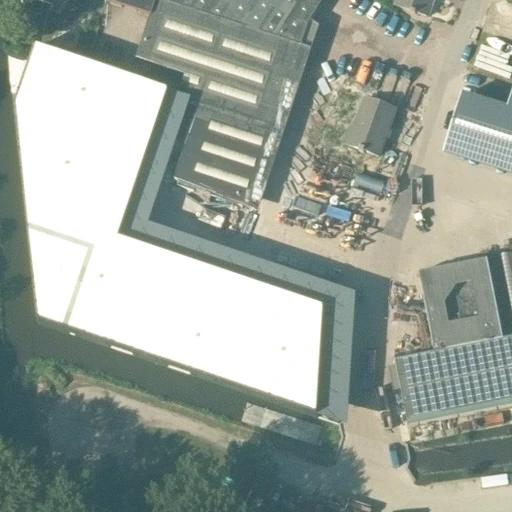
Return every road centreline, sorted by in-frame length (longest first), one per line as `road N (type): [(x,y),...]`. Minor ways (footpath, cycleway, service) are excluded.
road 1 (unclassified): [(90,393),(358,496),(371,432),(349,377),(479,0)]
road 2 (unknown): [(104,23),(43,179),(50,238),(66,255),(197,298),(236,281),(263,243)]
road 3 (unknown): [(448,88),(367,48),(322,42),(263,243)]
road 4 (unknown): [(263,243),(379,290)]
